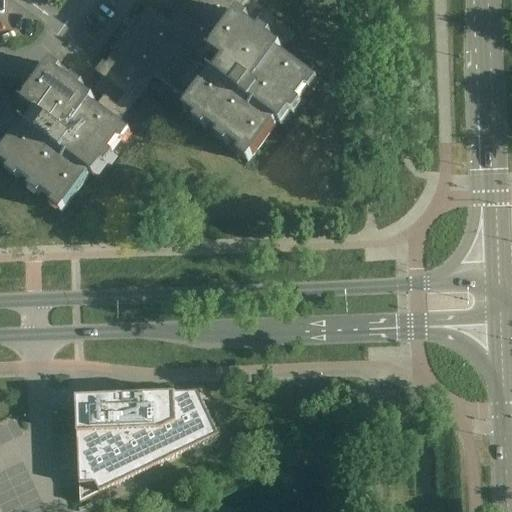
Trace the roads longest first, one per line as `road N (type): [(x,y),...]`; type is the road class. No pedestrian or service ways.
road 1 (tertiary): [(0,337),(500,324)]
road 2 (tertiary): [(499,283),(0,298)]
road 3 (secondary): [(488,0),(499,283)]
road 4 (secondary): [(500,324),(507,511)]
